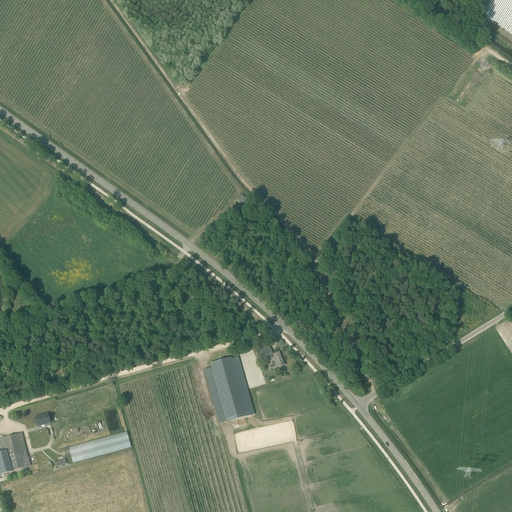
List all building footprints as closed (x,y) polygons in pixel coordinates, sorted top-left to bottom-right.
[(241,204),(246,200),(245,199),(242,195),(237,199),(239,201),(241,203),(241,204)] [(272,356),(273,356),(273,355),(271,349),(257,355),(259,360),(261,360),(266,358),(267,360),(272,358),(272,356)] [(279,352),(273,355),(273,356),(275,359),(278,368),(280,367),(284,365),(279,352)] [(254,414),(238,357),(232,359),(231,357),(210,363),(227,422),(254,414)] [(37,429),(51,425),(48,414),(34,418),(37,429)] [(0,441),(3,451),(0,452),(0,474),(0,475),(13,472),(12,471),(30,466),(21,433),(17,434),(0,438),(0,441)] [(71,461),(131,449),(127,433),(62,447),(63,452),(69,450),(71,461)]
